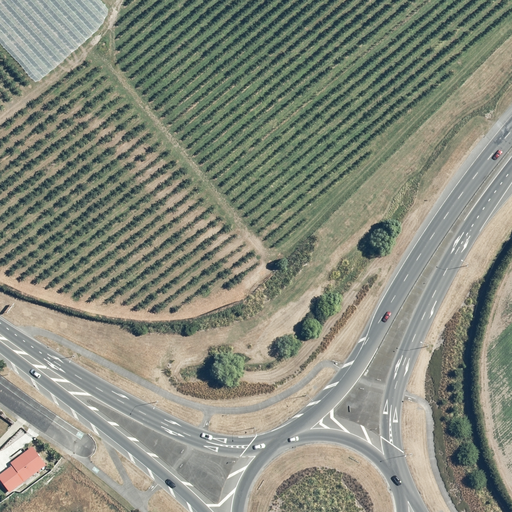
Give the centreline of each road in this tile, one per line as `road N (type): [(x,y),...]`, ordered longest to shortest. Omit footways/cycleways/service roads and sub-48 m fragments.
road 1 (trunk): [(285,437),(351,377),(419,254),(511,130)]
road 2 (trunk): [(511,167),(461,241),(404,360),(393,391),(392,471)]
road 3 (secondary): [(0,325),(90,385),(198,439),(275,443)]
road 4 (secondary): [(199,511),(0,347)]
